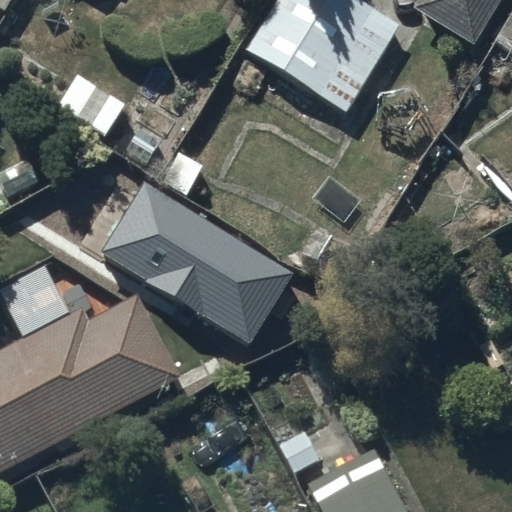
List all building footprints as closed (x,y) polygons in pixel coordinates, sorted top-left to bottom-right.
[(0,0),(0,12),(8,18),(19,0),(0,0)] [(398,30),(351,0),(280,0),(245,55),(260,64),(249,81),(301,114),(312,98),(342,117),(398,30)] [(474,53),(506,0),(421,0),(411,16),(474,53)] [(124,110),(76,82),(58,114),(105,142),(124,110)] [(77,317),(0,357),(0,479),(178,385),(135,305),(85,332),(77,317)] [(403,511),(371,452),(305,487),(318,511),(403,511)]
